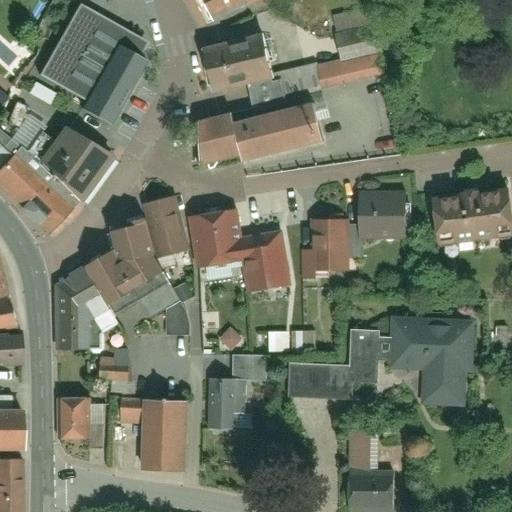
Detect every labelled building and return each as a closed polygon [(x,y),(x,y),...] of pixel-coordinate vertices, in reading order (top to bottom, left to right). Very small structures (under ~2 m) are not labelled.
[(204,0),(211,13),(237,0),(204,0)] [(149,48),(81,10),(58,50),(41,80),(86,105),(80,117),(111,134),(149,67),(140,62),(149,48)] [(336,36),(343,64),(381,54),(376,28),(336,36)] [(202,50),(210,89),(273,76),(264,36),(202,50)] [(318,69),(323,90),(386,75),(381,54),(343,64),(318,69)] [(195,124),(198,163),(236,153),(238,162),(318,144),(309,105),(229,122),(227,115),(195,124)] [(39,169),(85,207),(113,160),(63,130),(39,169)] [(74,212),(15,159),(0,174),(0,189),(53,236),(74,212)] [(511,216),(507,188),(430,202),(438,247),(511,233),(511,216)] [(149,220),(160,259),(190,251),(179,193),(145,203),(149,220)] [(406,193),(359,194),(359,238),(406,239),(406,193)] [(237,209),(188,219),(198,270),(243,261),(247,291),(293,284),(285,230),(241,236),(237,209)] [(113,250),(81,270),(105,305),(163,271),(160,259),(149,220),(108,233),(113,250)] [(314,272),(350,271),(349,222),(312,223),(314,272)] [(55,287),(59,349),(85,348),(84,306),(96,294),(81,270),(55,287)] [(0,299),(0,329),(13,326),(5,298),(0,299)] [(424,403),(464,404),(465,369),(471,369),(472,324),(396,321),(395,339),(395,358),(394,367),(425,368),(424,403)] [(380,357),(395,358),(395,339),(380,339),(380,330),(351,329),(350,367),(289,365),(289,399),(351,401),(352,387),(378,387),(380,357)] [(0,366),(22,366),(21,333),(0,336),(0,366)] [(245,414),(246,380),(210,379),(208,430),(237,430),(237,414),(245,414)] [(0,397),(0,413),(14,413),(14,398),(0,397)] [(63,403),(64,440),(91,439),(90,402),(63,403)] [(143,403),(142,474),(186,474),(186,404),(143,403)] [(0,448),(23,448),(23,413),(14,413),(0,413),(0,448)] [(350,474),(350,511),(393,511),(393,474),(371,474),(371,434),(353,433),(352,474),(350,474)] [(0,464),(0,511),(22,511),(21,464),(0,464)]
